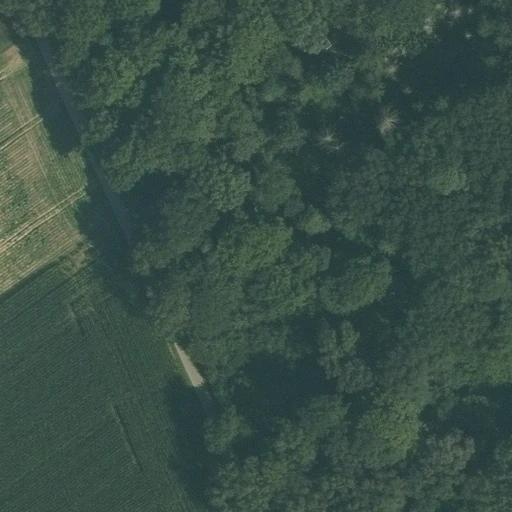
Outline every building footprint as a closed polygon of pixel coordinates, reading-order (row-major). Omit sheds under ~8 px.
[(325,53),(299,23),(290,30),(315,60),(325,53)] [(315,60),(290,30),(278,41),(303,72),(316,62),(315,60)] [(301,175),(279,147),(248,173),(270,199),(290,184),(301,175)] [(301,175),(290,184),(297,193),(308,184),(301,175)] [(102,216),(91,221),(96,230),(106,225),(102,216)]
